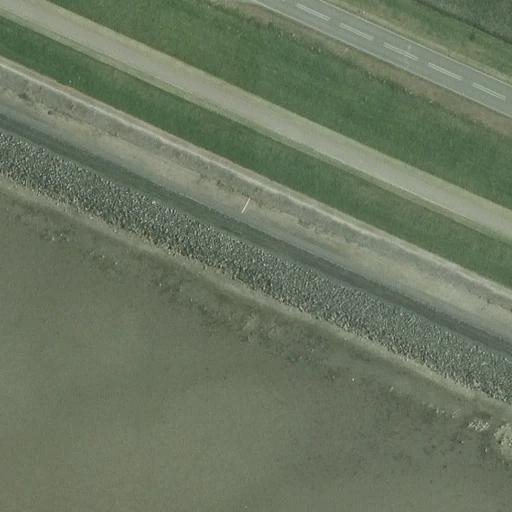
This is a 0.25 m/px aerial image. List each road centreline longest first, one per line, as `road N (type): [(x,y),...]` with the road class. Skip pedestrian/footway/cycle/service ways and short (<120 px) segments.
road 1 (unclassified): [(511,221),(21,0)]
road 2 (trunk): [(511,102),(280,0)]
